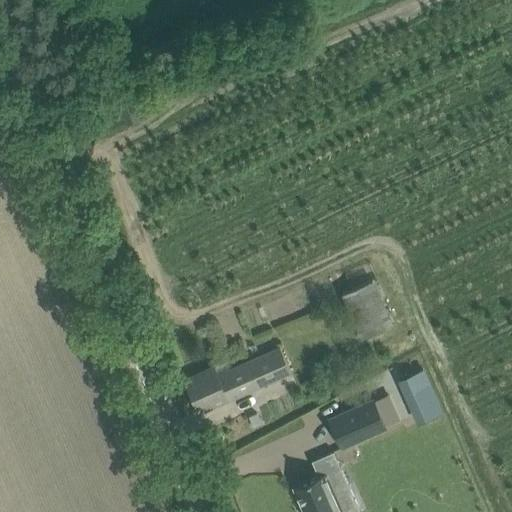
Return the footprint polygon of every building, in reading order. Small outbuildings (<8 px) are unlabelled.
[(141,116),(133,96),(119,102),(127,122),(141,116)] [(393,323),(384,305),(373,279),(342,292),(362,337),(393,323)] [(200,410),(227,398),(227,399),(291,371),(280,347),(217,375),(213,366),(186,378),(200,410)] [(374,397),(328,418),(341,447),(387,427),(374,397)] [(261,422),(257,412),(249,416),(252,425),(261,422)] [(318,474),(293,486),(304,511),(343,511),(334,491),(349,485),(334,450),(312,460),(318,474)]
